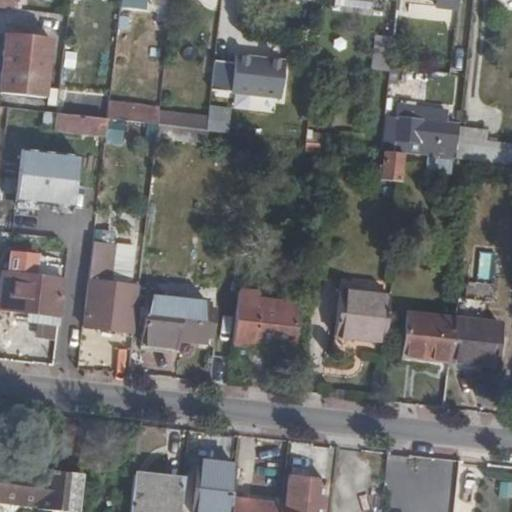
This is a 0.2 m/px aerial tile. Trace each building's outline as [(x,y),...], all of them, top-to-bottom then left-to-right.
[(400,0),(400,3),(460,9),(460,0),(400,0)] [(393,71),(393,69),(397,38),(377,36),(374,69),(393,71)] [(6,37),(0,84),(0,95),(47,101),(53,41),(6,37)] [(288,57),(212,55),(211,93),(287,95),(288,57)] [(108,119),(153,122),(154,104),(109,101),(108,119)] [(387,120),(384,152),(386,153),(403,154),(406,154),(458,160),(461,129),(448,127),(449,112),(402,107),(400,122),(387,120)] [(60,114),(47,113),(45,132),(84,135),(85,118),(60,114)] [(85,118),(84,135),(106,138),(109,120),(93,119),(85,118)] [(156,126),(131,123),(110,120),(107,144),(152,150),(156,126)] [(158,126),(156,140),(206,145),(207,132),(158,126)] [(473,162),(511,166),(511,146),(488,143),(489,132),(461,129),(458,160),(473,162)] [(20,146),(12,198),(70,207),(79,155),(20,146)] [(403,154),(386,153),(383,181),(400,182),(403,154)] [(89,281),(87,305),(84,331),(123,335),(128,288),(125,288),(128,253),(93,249),(89,281)] [(10,276),(15,276),(36,279),(38,257),(12,255),(10,276)] [(40,279),(59,281),(61,271),(41,269),(40,279)] [(0,286),(0,309),(12,311),(15,276),(10,276),(2,274),(0,286)] [(15,276),(12,311),(61,316),(64,282),(59,281),(40,279),(36,279),(15,276)] [(341,292),(391,297),(392,283),(343,278),(341,292)] [(239,291),(233,345),(293,352),(298,305),(274,303),(274,302),(258,300),(258,293),(239,291)] [(335,337),(386,343),(391,297),(341,292),(335,337)] [(258,300),(274,302),(275,295),(258,293),(258,300)] [(203,339),(205,307),(206,304),(144,297),(139,344),(175,348),(176,340),(203,342),(203,339)] [(455,321),(450,362),(497,367),(501,327),(484,324),(486,303),(457,300),(455,321)] [(212,308),(205,307),(203,339),(210,339),(212,308)] [(35,338),(56,340),(58,317),(37,315),(35,338)] [(404,359),(450,364),(450,362),(455,321),(409,316),(404,359)] [(231,511),(232,502),(236,469),(199,465),(193,511),(231,511)] [(36,474),(0,469),(0,501),(38,507),(42,474),(36,474)] [(42,474),(38,507),(37,511),(46,511),(77,511),(81,478),(42,473),(42,474)] [(180,511),(184,483),(134,477),(129,511),(180,511)] [(324,511),(327,485),(288,480),(285,511),(324,511)] [(281,511),(282,509),(232,502),(231,511),(281,511)]
